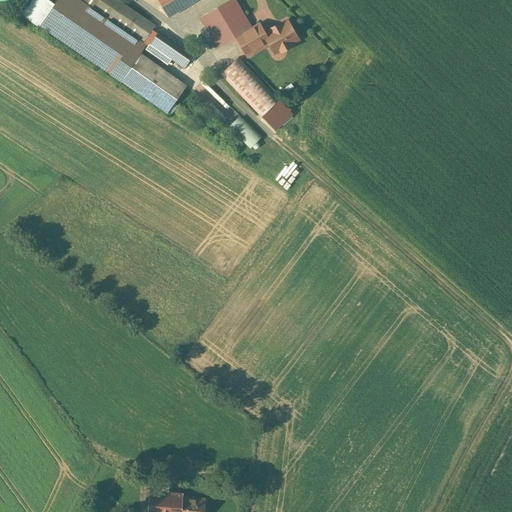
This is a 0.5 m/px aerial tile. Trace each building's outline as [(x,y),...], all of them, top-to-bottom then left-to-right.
[(142,43),(78,0),(57,0),(40,25),(120,80),(120,79),(139,53),(145,45),(142,43)] [(78,0),(142,43),(154,26),(115,0),(78,0)] [(159,0),(168,16),(194,0),(159,0)] [(234,0),(229,0),(201,17),(219,48),(220,47),(218,45),(232,37),(235,35),(236,37),(252,28),(252,27),(251,28),(238,5),(234,0)] [(287,20),(280,24),(280,23),(270,29),(270,30),(264,33),(263,34),(268,41),(270,45),(275,53),(280,50),(281,51),(291,45),(290,44),(298,40),(287,20)] [(252,28),(236,37),(241,46),(246,54),(268,41),(263,34),(264,33),(259,24),(252,28)] [(191,55),(157,32),(150,44),(183,67),(191,55)] [(139,53),(120,79),(120,80),(166,112),(185,85),(139,53)] [(278,99),(238,57),(220,74),(260,117),(278,99)] [(252,147),(263,135),(239,114),(229,126),(252,147)] [(203,511),(204,499),(182,497),(182,494),(155,491),(152,511),(203,511)]
